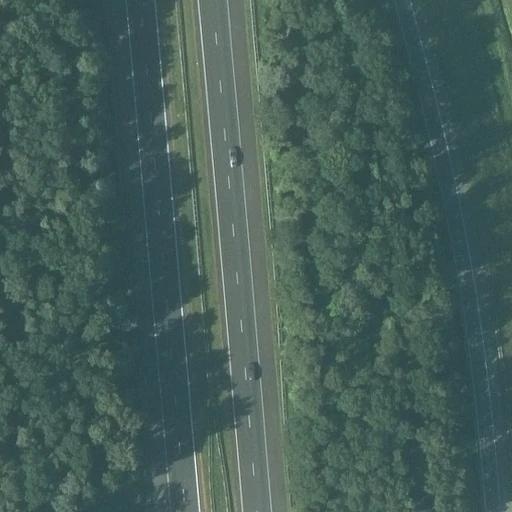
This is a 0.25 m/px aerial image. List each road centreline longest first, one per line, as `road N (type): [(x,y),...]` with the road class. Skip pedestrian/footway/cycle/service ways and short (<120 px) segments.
road 1 (motorway): [(491,511),(453,218),(400,0)]
road 2 (motorway): [(255,511),(210,0)]
road 3 (motorway): [(138,0),(183,511)]
